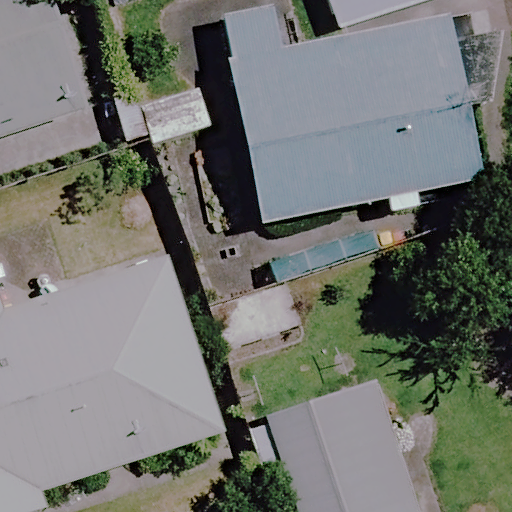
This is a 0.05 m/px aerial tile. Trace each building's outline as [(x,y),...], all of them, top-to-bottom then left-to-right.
[(0,0),(0,139),(65,122),(30,0),(0,0)] [(448,0),(319,0),(333,39),(448,0)] [(494,34),(443,41),(439,24),(223,66),(255,234),(473,190),(458,116),(482,110),(494,34)] [(0,300),(0,511),(44,511),(42,504),(217,446),(152,250),(0,300)] [(407,511),(367,392),(242,434),(268,511),(407,511)]
